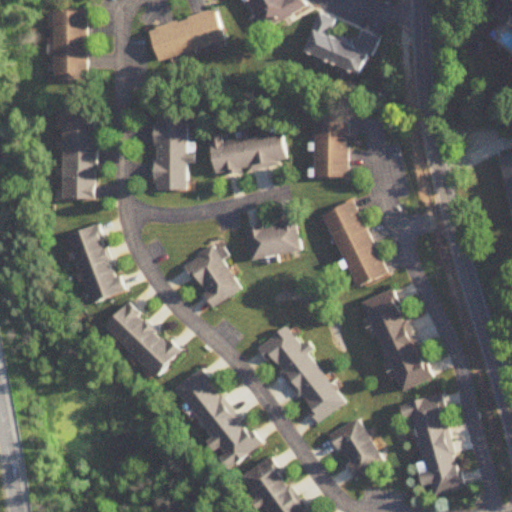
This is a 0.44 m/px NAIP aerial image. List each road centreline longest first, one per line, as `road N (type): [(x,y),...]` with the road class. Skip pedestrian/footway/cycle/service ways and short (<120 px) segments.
road 1 (residential): [(369,511),(330,491),(229,351),(170,298),(133,239),(122,172),(127,9)]
road 2 (residential): [(420,0),(429,131),(511,421)]
road 3 (residential): [(492,511),(461,364),(400,231)]
road 4 (residential): [(127,208),(172,218),(289,194)]
